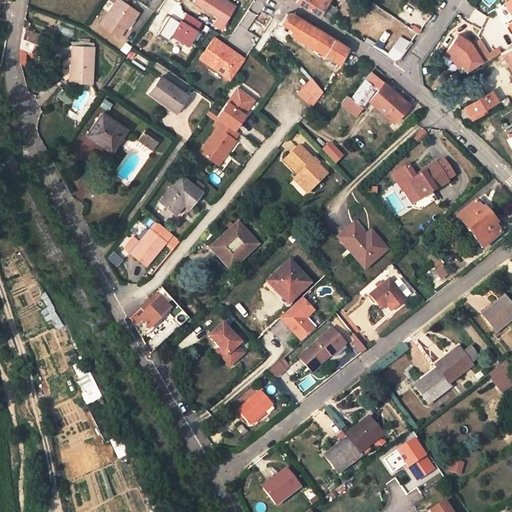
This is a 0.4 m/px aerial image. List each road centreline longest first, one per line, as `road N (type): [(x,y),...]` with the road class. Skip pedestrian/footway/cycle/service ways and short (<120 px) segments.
road 1 (residential): [(217,476),(511,246)]
road 2 (residential): [(119,309),(26,136),(11,47),(19,0)]
road 3 (residential): [(289,116),(152,282),(119,309)]
road 4 (track): [(62,511),(0,281)]
road 5 (residential): [(217,476),(119,309)]
road 6 (residential): [(282,0),(406,79)]
road 7 (residential): [(406,79),(511,181)]
